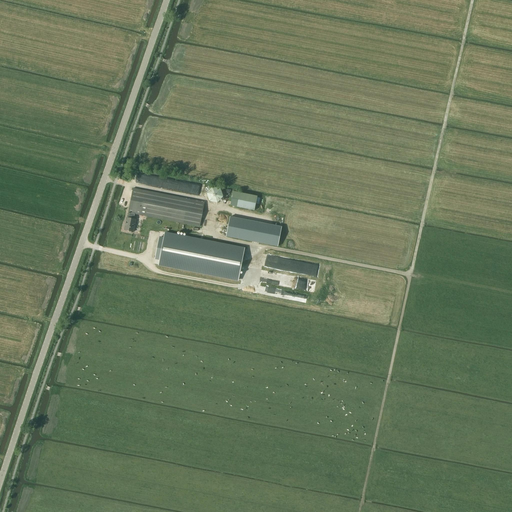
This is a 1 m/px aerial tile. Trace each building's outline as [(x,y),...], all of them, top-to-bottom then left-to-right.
[(190,192),(191,182),(137,174),(135,183),(161,187),(162,182),(162,183),(162,181),(166,181),(165,189),(190,192)] [(203,191),(207,203),(221,199),(217,186),(203,191)] [(135,214),(199,227),(204,202),(133,188),(128,213),(129,214),(129,213),(135,214)] [(230,205),(254,211),(257,196),(234,191),(230,205)] [(134,219),(135,214),(129,213),(129,214),(128,218),(126,218),(124,230),(133,232),(136,220),(134,219)] [(223,237),(276,246),(279,225),(226,217),(223,237)] [(244,249),(165,233),(164,239),(159,238),(155,260),(159,261),(159,265),(238,280),(244,249)] [(269,258),(268,268),(288,270),(288,265),(291,265),(291,260),(269,258)] [(263,281),(305,289),(306,284),(300,283),(301,279),(264,272),(263,281)]
